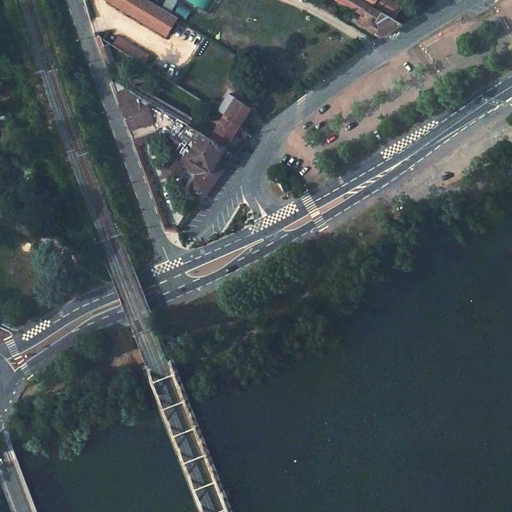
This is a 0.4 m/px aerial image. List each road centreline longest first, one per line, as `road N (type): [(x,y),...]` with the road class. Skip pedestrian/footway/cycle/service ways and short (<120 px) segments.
road 1 (residential): [(466,0),(339,88),(261,158),(251,194),(272,238)]
road 2 (residential): [(74,0),(178,279)]
road 3 (primary): [(511,87),(272,238)]
road 4 (primary): [(2,388),(144,293)]
